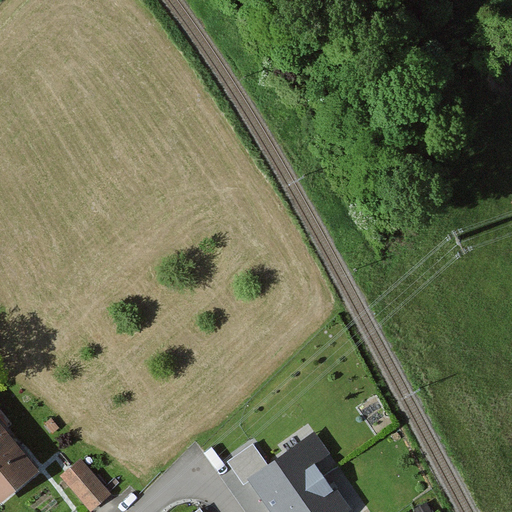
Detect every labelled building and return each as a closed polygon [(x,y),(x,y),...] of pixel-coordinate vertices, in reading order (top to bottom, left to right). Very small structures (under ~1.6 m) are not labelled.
[(0,416),(0,510),(46,475),(0,416)] [(270,511),(329,470),(304,436),(266,463),(241,481),(263,511),(270,511)] [(228,462),(241,481),(266,463),(252,444),(228,462)] [(60,471),(93,507),(113,488),(81,453),(60,471)] [(342,511),(354,504),(329,470),(270,511),(342,511)] [(432,511),(428,502),(414,509),(415,511),(432,511)]
